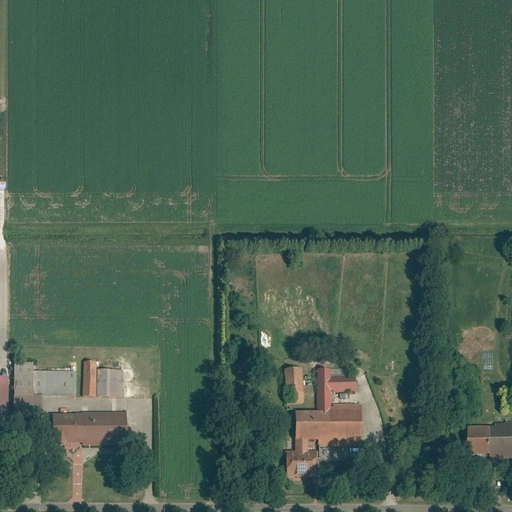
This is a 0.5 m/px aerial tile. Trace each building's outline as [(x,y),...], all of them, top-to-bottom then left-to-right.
[(96,362),(84,361),(82,395),(94,396),(96,362)] [(36,371),(36,365),(17,364),(16,395),(35,396),(36,371)] [(334,366),(321,366),(322,411),(299,411),(299,454),(312,454),(312,442),(363,442),(363,403),(334,403),(334,387),(359,386),(359,374),(334,375),(334,366)] [(305,369),(288,369),(288,404),(305,404),(305,369)] [(123,397),(123,370),(99,370),(99,396),(123,397)] [(75,398),(76,372),(36,371),(35,396),(45,397),(75,398)] [(0,399),(9,400),(10,377),(0,376),(0,399)] [(35,396),(16,395),(15,418),(44,419),(45,397),(35,396)] [(56,412),(56,444),(126,445),(127,413),(56,412)] [(501,428),(475,428),(475,457),(511,456),(511,421),(501,422),(501,428)] [(291,456),(291,477),(320,477),(320,456),(291,456)]
